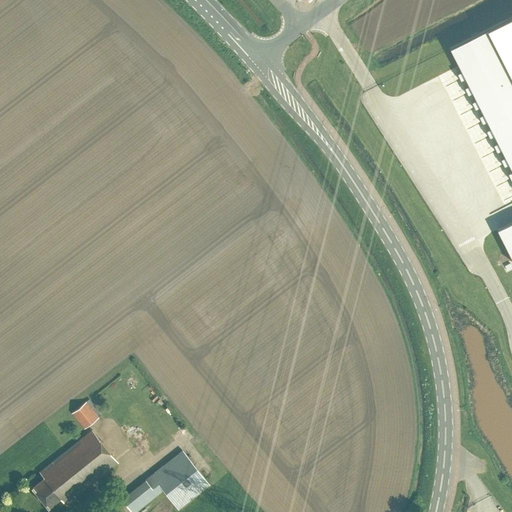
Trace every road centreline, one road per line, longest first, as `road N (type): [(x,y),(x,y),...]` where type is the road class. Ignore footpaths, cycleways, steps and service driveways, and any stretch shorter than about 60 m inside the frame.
road 1 (tertiary): [(434,511),(444,406),(420,303),(400,256),(322,139),(256,60)]
road 2 (unclassified): [(321,10),(502,300)]
